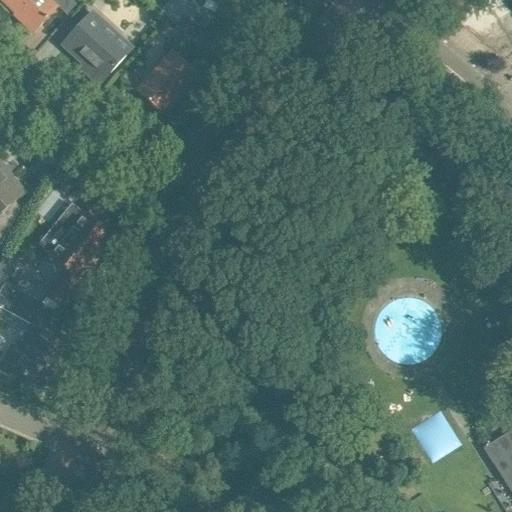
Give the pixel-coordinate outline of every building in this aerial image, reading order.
[(0,0),(34,32),(47,17),(57,7),(49,0),(0,0)] [(170,0),(160,13),(174,25),(183,14),(203,31),(214,18),(192,0),(170,0)] [(76,31),(62,46),(102,82),(116,67),(125,57),(122,54),(110,43),(118,34),(93,12),(85,21),(76,31)] [(174,25),(179,28),(194,41),(203,31),(183,14),(174,25)] [(197,74),(172,51),(136,91),(161,114),(197,74)] [(0,245),(1,246),(21,208),(19,207),(19,208),(14,203),(23,195),(9,179),(10,178),(0,166),(0,245)] [(85,216),(84,217),(72,206),(60,221),(72,231),(51,257),(66,269),(56,283),(55,282),(44,295),(63,310),(84,284),(77,278),(111,237),(85,216)] [(0,264),(0,282),(4,285),(16,262),(5,256),(0,264)] [(71,345),(56,333),(39,319),(45,306),(4,285),(0,282),(0,308),(33,326),(5,361),(37,387),(71,345)] [(232,349),(214,392),(234,400),(253,358),(232,349)] [(442,410),(411,426),(429,461),(460,445),(442,410)] [(511,428),(477,451),(511,504),(511,428)]
